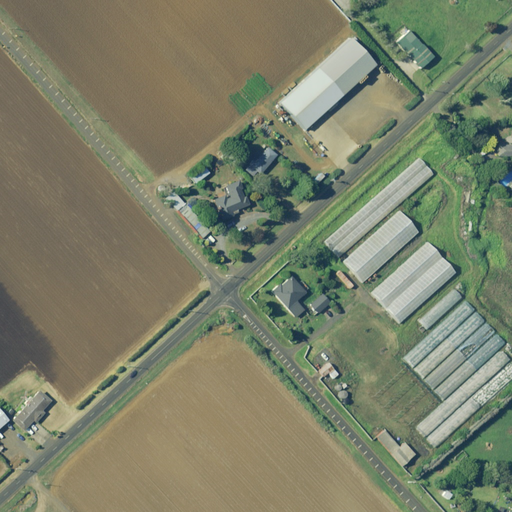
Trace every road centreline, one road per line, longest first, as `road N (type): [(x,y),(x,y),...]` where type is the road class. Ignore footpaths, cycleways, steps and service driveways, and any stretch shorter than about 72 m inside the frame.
road 1 (tertiary): [(225,290),(511,27)]
road 2 (unclassified): [(0,34),(225,290)]
road 3 (tertiary): [(0,497),(225,290)]
road 4 (unclassified): [(225,290),(423,511)]
